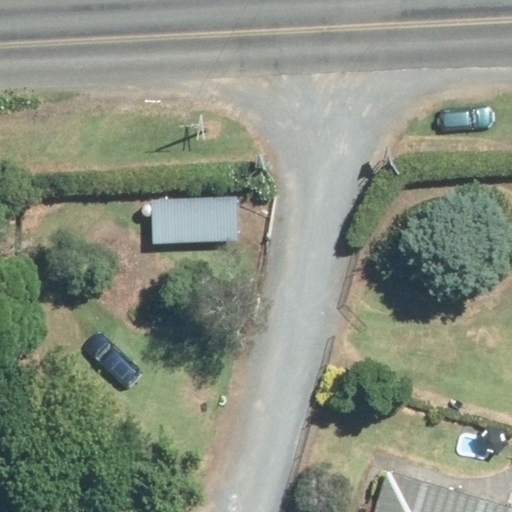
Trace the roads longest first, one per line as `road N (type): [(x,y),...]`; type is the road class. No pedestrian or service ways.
road 1 (unclassified): [(0,66),(511,37)]
road 2 (unknown): [(319,48),(204,511)]
